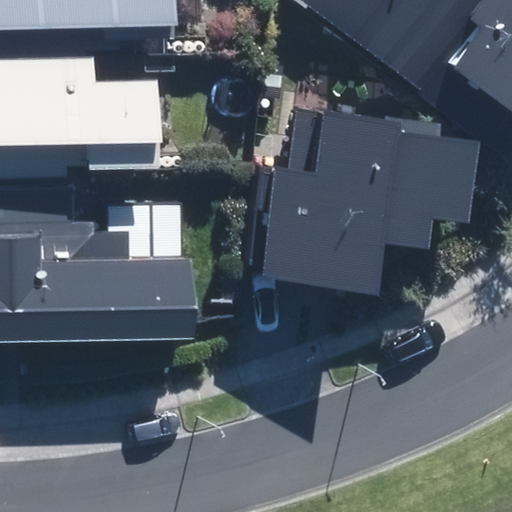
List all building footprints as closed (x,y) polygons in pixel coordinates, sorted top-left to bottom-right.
[(0,0),(0,19),(159,12),(158,0),(0,0)] [(511,0),(302,0),(495,135),(511,110),(511,0)] [(79,50),(0,50),(0,138),(70,138),(71,165),(147,164),(146,70),(79,70),(79,50)] [(254,150),(241,267),(358,280),(363,230),(412,235),(416,205),(458,210),(469,121),(308,102),(302,156),(254,150)] [(0,339),(184,337),(182,241),(24,243),(24,222),(0,222),(0,339)]
